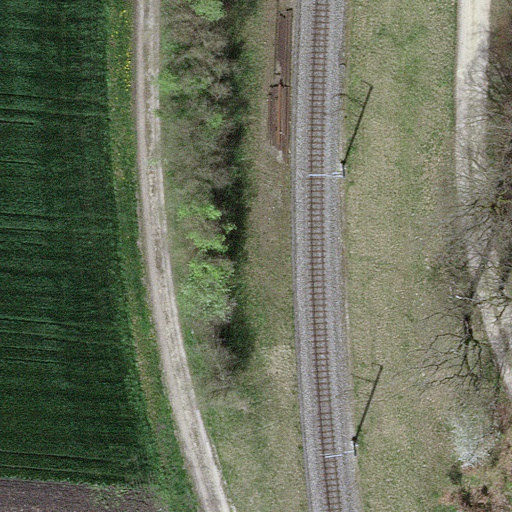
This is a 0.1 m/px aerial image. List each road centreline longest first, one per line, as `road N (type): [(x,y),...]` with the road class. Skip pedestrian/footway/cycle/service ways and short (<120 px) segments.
road 1 (track): [(218,511),(175,361),(132,112),(143,0)]
road 2 (track): [(477,0),(474,138),(511,323)]
